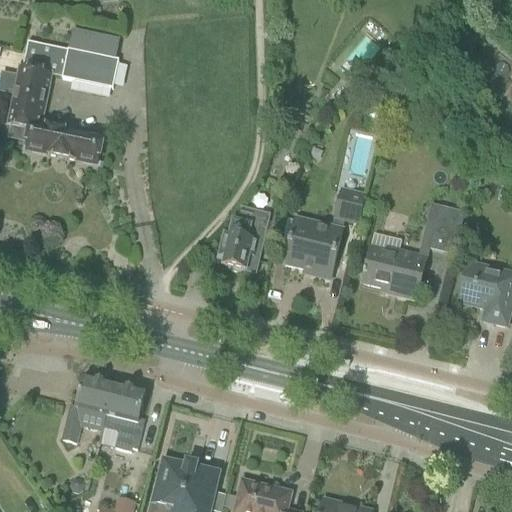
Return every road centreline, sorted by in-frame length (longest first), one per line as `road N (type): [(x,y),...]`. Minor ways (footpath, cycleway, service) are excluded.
road 1 (residential): [(511,395),(167,313),(172,351)]
road 2 (secondary): [(425,417),(172,351)]
road 3 (residential): [(179,390),(385,442),(425,417)]
road 4 (residential): [(55,324),(55,355),(179,390)]
road 5 (secondary): [(172,351),(55,324)]
